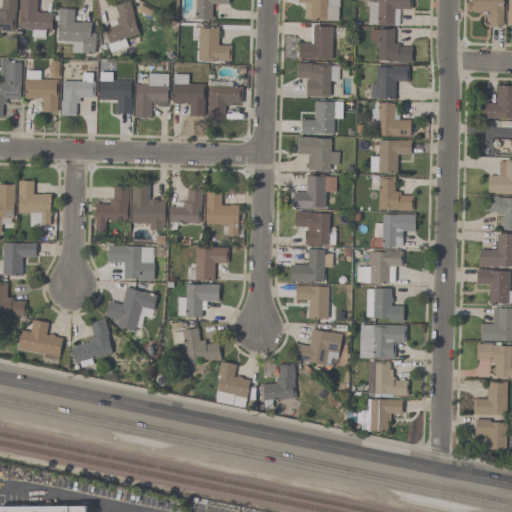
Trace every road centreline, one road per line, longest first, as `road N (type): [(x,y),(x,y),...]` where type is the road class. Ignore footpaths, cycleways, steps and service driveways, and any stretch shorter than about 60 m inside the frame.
road 1 (primary): [(0,388),(511,493)]
road 2 (residential): [(438,479),(448,0)]
road 3 (residential): [(0,144),(264,154)]
road 4 (residential): [(258,330),(264,154)]
road 5 (residential): [(264,154),(269,0)]
road 6 (residential): [(70,288),(75,150)]
